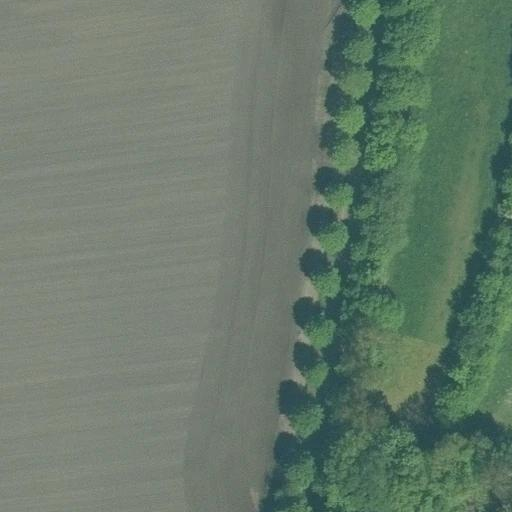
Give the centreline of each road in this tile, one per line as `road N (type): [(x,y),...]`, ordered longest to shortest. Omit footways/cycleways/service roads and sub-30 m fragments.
road 1 (unclassified): [(310,511),(381,0)]
road 2 (track): [(321,430),(419,451),(511,484)]
